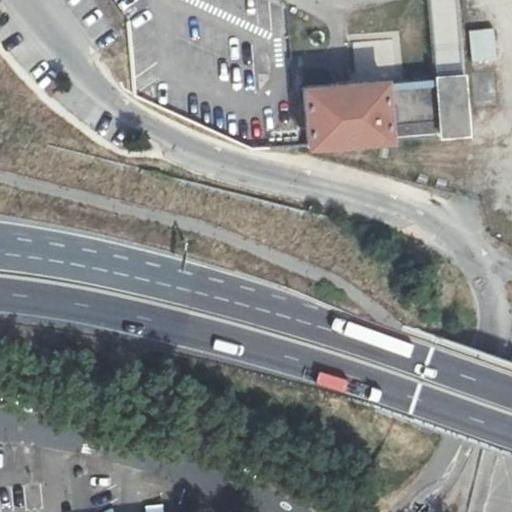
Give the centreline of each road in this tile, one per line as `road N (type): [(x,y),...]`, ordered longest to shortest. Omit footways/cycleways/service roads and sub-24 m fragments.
road 1 (residential): [(24,0),(84,78),(157,133),(429,217),(479,267),(494,334),(461,455),(402,511)]
road 2 (trunk): [(511,388),(235,301),(0,254)]
road 3 (trunk): [(0,297),(259,347),(511,427)]
road 4 (residential): [(276,511),(191,470),(0,423)]
road 5 (unknown): [(175,0),(164,43),(171,69),(256,102)]
